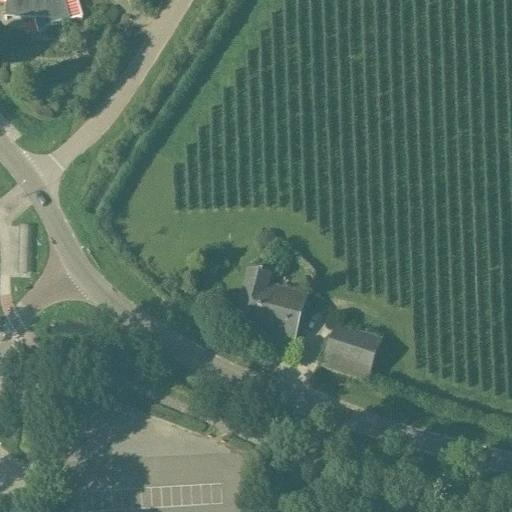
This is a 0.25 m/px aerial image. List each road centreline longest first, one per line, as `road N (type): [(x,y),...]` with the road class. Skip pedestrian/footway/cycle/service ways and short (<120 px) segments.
road 1 (secondary): [(511,465),(320,412),(227,376),(119,311),(75,262)]
road 2 (unclassified): [(35,188),(113,108),(185,0)]
road 3 (tertiary): [(0,363),(15,327),(75,262)]
